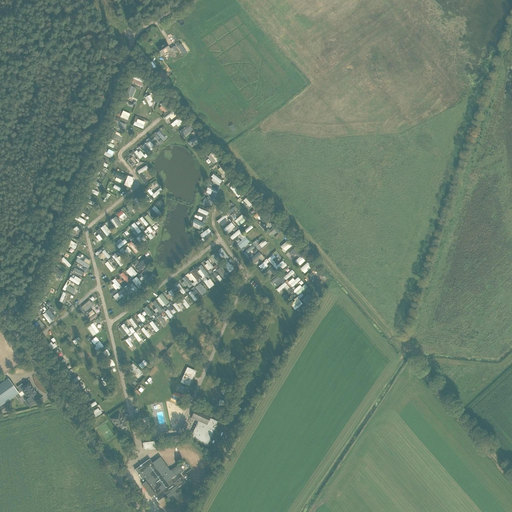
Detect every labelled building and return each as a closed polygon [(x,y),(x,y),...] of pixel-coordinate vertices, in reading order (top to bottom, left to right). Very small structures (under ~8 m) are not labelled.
[(166,44),(157,49),(161,55),(167,52),(171,58),(173,56),(173,58),(176,56),(175,53),(177,52),(174,47),(174,46),(169,49),(166,44)] [(177,46),(181,53),(183,55),(187,53),(185,51),(181,44),(177,46)] [(132,82),(141,86),(144,80),(134,76),(132,82)] [(160,104),(166,111),(169,108),(163,101),(160,104)] [(170,118),(171,120),(176,116),(173,111),(163,117),(165,121),(170,118)] [(179,117),(169,125),(172,129),(177,125),(178,127),(183,123),(179,117)] [(134,122),(133,125),(143,129),(146,122),(138,119),(136,122),(134,122)] [(114,128),(124,132),(127,124),(117,121),(114,128)] [(185,136),(192,130),(187,124),(179,130),(185,136)] [(120,138),(121,134),(115,132),(112,138),(121,141),(122,139),(120,138)] [(154,135),(149,140),(156,148),(159,146),(155,143),(158,140),(154,135)] [(193,147),(199,142),(197,140),(199,138),(197,135),(188,143),(193,147)] [(138,149),(134,152),(140,159),(144,155),(138,149)] [(208,155),(212,164),(219,161),(214,152),(208,155)] [(127,161),(132,167),(137,163),(132,157),(127,161)] [(142,173),(148,168),(146,165),(137,171),(145,184),(148,182),(142,173)] [(212,182),(218,186),(222,180),(213,174),(211,177),(214,179),(212,182)] [(128,176),(124,185),(130,188),(134,179),(128,176)] [(114,185),(112,192),(119,194),(121,188),(114,185)] [(206,196),(210,198),(212,192),(217,194),(218,190),(210,187),(206,196)] [(154,197),(163,191),(161,188),(152,194),(154,197)] [(247,198),(243,200),(249,208),(253,206),(247,198)] [(159,218),(163,214),(154,206),(151,210),(159,218)] [(204,224),(209,212),(198,208),(194,220),(204,224)] [(229,224),(232,222),(226,214),(218,220),(221,225),(227,221),(229,224)] [(115,216),(112,218),(119,226),(121,224),(115,216)] [(228,232),(235,227),(232,222),(225,228),(228,232)] [(132,225),(140,235),(136,238),(142,246),(148,241),(134,223),(132,225)] [(101,228),(106,236),(110,233),(105,225),(101,228)] [(200,234),(204,240),(212,233),(209,228),(200,234)] [(94,234),(99,242),(106,238),(100,230),(94,234)] [(239,230),(230,237),(232,240),(241,233),(239,230)] [(259,245),(255,240),(258,237),(256,234),(250,239),(258,250),(267,243),(265,240),(259,245)] [(237,238),(234,241),(242,249),(249,241),(245,237),(240,242),(237,238)] [(135,253),(139,251),(132,241),(128,244),(135,253)] [(280,246),(282,249),(284,247),(286,249),(290,246),(287,241),(280,246)] [(243,253),(246,256),(252,251),(254,254),(257,251),(251,245),(243,253)] [(125,256),(131,250),(127,246),(124,250),(122,248),(119,251),(125,256)] [(105,261),(110,256),(105,250),(99,255),(105,261)] [(259,252),(250,260),(256,266),(264,258),(259,252)] [(277,252),(268,258),(273,266),(282,259),(277,252)] [(211,256),(217,267),(221,265),(215,254),(211,256)] [(115,259),(120,266),(124,263),(119,256),(115,259)] [(137,261),(132,264),(138,272),(150,263),(146,257),(138,263),(137,261)] [(268,267),(266,264),(269,262),(267,259),(258,266),(262,272),(268,267)] [(210,269),(213,267),(208,260),(203,264),(207,269),(209,267),(210,269)] [(111,272),(114,270),(108,261),(105,264),(111,272)] [(229,273),(234,269),(229,262),(224,266),(229,273)] [(128,269),(134,276),(137,274),(131,266),(128,269)] [(201,277),(209,289),(214,285),(210,278),(209,279),(201,266),(198,268),(197,266),(194,269),(196,272),(198,270),(202,276),(201,277)] [(229,275),(222,266),(217,270),(224,279),(229,275)] [(313,280),(319,275),(315,270),(309,275),(313,280)] [(149,271),(142,277),(148,283),(156,276),(153,273),(152,274),(149,271)] [(222,281),(215,271),(211,273),(211,274),(210,274),(217,284),(222,281)] [(119,275),(121,277),(117,279),(120,284),(123,281),(125,284),(128,282),(122,273),(119,275)] [(75,276),(74,278),(70,277),(69,280),(79,285),(82,280),(75,276)] [(270,282),(274,287),(279,283),(278,281),(280,279),(278,276),(270,282)] [(143,286),(136,277),(132,280),(138,289),(143,286)] [(314,284),(316,287),(325,281),(322,277),(314,284)] [(115,278),(112,281),(114,284),(112,285),(116,291),(121,287),(115,278)] [(77,290),(73,288),(75,284),(68,280),(63,289),(74,295),(77,290)] [(285,282),(276,289),(282,296),(291,289),(285,282)] [(201,283),(196,286),(201,295),(206,292),(201,283)] [(197,299),(194,295),(197,292),(194,288),(188,293),(195,302),(197,299)] [(113,296),(117,301),(124,295),(120,290),(113,296)] [(164,296),(161,298),(166,307),(169,305),(164,296)] [(90,300),(81,307),(85,312),(94,305),(90,300)] [(154,310),(157,315),(162,312),(155,300),(152,303),(156,309),(154,310)] [(42,313),(47,309),(42,303),(37,307),(42,313)] [(165,311),(170,319),(173,317),(168,309),(165,311)] [(92,310),(84,316),(89,322),(97,316),(92,310)] [(43,315),(50,323),(52,321),(46,312),(43,315)] [(142,322),(146,320),(140,312),(137,315),(142,322)] [(163,326),(166,324),(159,314),(156,316),(163,326)] [(134,328),(137,327),(132,318),(129,320),(134,328)] [(157,321),(153,323),(152,321),(149,323),(155,332),(161,329),(157,321)] [(148,338),(152,335),(146,325),(141,329),(148,338)] [(126,326),(123,328),(125,331),(123,332),(127,337),(131,333),(126,326)] [(136,332),(133,334),(141,345),(143,343),(136,332)] [(132,351),(136,348),(129,337),(125,340),(132,351)] [(64,359),(66,358),(61,351),(55,356),(61,364),(65,361),(64,359)] [(168,365),(171,362),(166,356),(163,359),(168,365)] [(142,357),(136,362),(139,365),(145,360),(142,357)] [(130,367),(131,367),(129,369),(134,373),(135,371),(140,376),(143,373),(133,364),(130,367)] [(180,382),(189,386),(196,372),(187,368),(180,382)] [(0,406),(18,394),(8,379),(0,384),(0,406)] [(36,394),(28,383),(23,386),(21,384),(17,387),(19,391),(20,392),(22,390),(25,394),(27,397),(25,398),(24,401),(28,407),(36,401),(33,398),(32,397),(36,394)] [(103,396),(108,393),(104,388),(100,391),(103,396)] [(174,392),(171,399),(177,403),(181,395),(174,392)] [(99,408),(92,411),(95,417),(101,414),(99,408)] [(191,419),(198,422),(191,437),(207,445),(218,422),(210,419),(211,417),(195,409),(194,411),(193,411),(191,414),(192,415),(191,419)] [(123,421),(124,420),(119,413),(110,419),(119,432),(126,426),(123,421)] [(169,437),(170,444),(180,443),(178,436),(169,437)] [(142,443),(143,450),(143,451),(155,449),(154,441),(142,443)] [(173,483),(170,479),(175,476),(171,470),(170,471),(160,458),(152,463),(149,459),(136,469),(134,470),(144,483),(142,485),(143,487),(144,486),(147,491),(150,496),(152,494),(158,502),(165,496),(167,498),(166,499),(171,505),(175,502),(183,495),(178,488),(185,483),(181,477),(173,483)] [(175,476),(176,477),(183,471),(179,465),(171,470),(175,476)]
